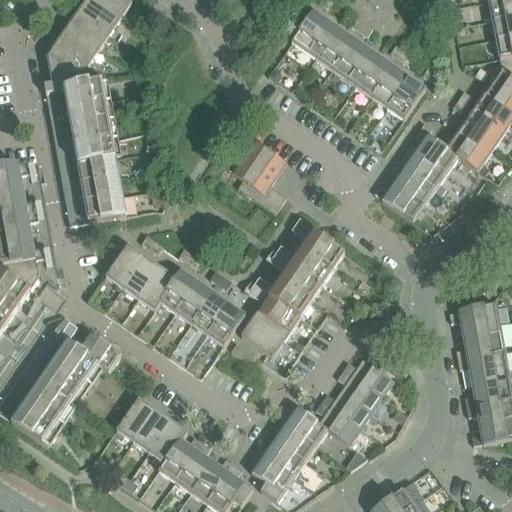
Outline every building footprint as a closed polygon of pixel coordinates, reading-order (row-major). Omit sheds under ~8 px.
[(90,0),(89,2),(120,24),(132,7),(121,0),(90,0)] [(319,9),(327,14),(332,6),(324,0),(319,9)] [(489,7),(492,26),(511,21),(511,0),(507,0),(508,3),(489,7)] [(76,4),(70,12),(109,39),(120,24),(89,2),(84,9),(76,4)] [(72,26),(67,33),(98,55),(109,39),(70,12),(64,20),(72,26)] [(292,47),(316,64),(327,49),(319,43),(330,28),(313,16),(292,47)] [(511,21),(492,26),(496,45),(511,41),(511,21)] [(350,30),(359,37),(365,28),(355,22),(350,30)] [(316,64),(332,75),(354,44),(330,28),(319,43),(327,49),(316,64)] [(365,28),(359,37),(367,42),(373,34),(365,28)] [(56,49),(56,50),(87,72),(98,55),(67,33),(62,41),(54,36),(48,44),(56,49)] [(511,41),(496,45),(500,64),(511,61),(511,41)] [(370,55),(354,44),(332,75),(356,92),(367,76),(359,71),(370,55)] [(56,50),(48,61),(53,87),(54,87),(63,86),(65,94),(91,90),(91,89),(87,72),(56,50)] [(390,58),(399,64),(404,56),(396,50),(390,58)] [(356,92),(372,103),(393,71),(370,55),(359,71),(367,76),(356,92)] [(404,56),(399,64),(407,70),(412,61),(404,56)] [(511,81),(511,61),(500,64),(502,75),(511,81)] [(409,82),(393,71),(372,103),(387,114),(409,82)] [(423,81),(431,86),(436,78),(428,72),(423,81)] [(475,81),(483,86),(489,78),(481,72),(475,81)] [(511,81),(502,75),(485,99),(501,110),(506,102),(511,106),(511,81)] [(409,82),(387,114),(404,125),(426,94),(409,82)] [(102,87),(91,89),(91,90),(65,94),(63,86),(54,87),(53,87),(44,89),(46,99),(65,95),(66,104),(57,105),(47,107),(51,127),(60,126),(60,125),(70,124),(73,142),(64,143),(54,145),(58,165),(67,163),(77,161),(80,179),(70,181),(61,183),(65,203),(74,201),(83,199),(87,217),(77,219),(68,220),(70,231),(89,227),(89,228),(126,221),(102,87)] [(453,112),(461,118),(473,102),(464,96),(453,112)] [(485,99),(474,115),(505,137),(511,127),(511,106),(506,102),(501,110),(485,99)] [(474,115),(458,139),(473,149),(479,142),(494,152),(505,137),(474,115)] [(243,121),(235,132),(243,138),(251,127),(243,121)] [(433,133),(424,128),(413,144),(421,149),(416,157),(447,179),(458,163),(447,154),(427,141),(433,133)] [(477,177),(494,152),(479,142),(473,149),(458,139),(447,154),(458,163),(477,177)] [(238,193),(275,219),(287,202),(270,190),(286,167),(251,143),(229,175),(243,185),(238,193)] [(402,159),(397,167),(436,195),(447,179),(416,157),(415,157),(410,165),(402,159)] [(399,181),(394,189),(425,210),(436,195),(397,167),(391,176),(399,181)] [(0,174),(0,273),(36,267),(36,266),(45,264),(46,265),(55,263),(53,252),(44,254),(44,255),(34,256),(29,229),(39,227),(48,226),(44,205),(35,207),(26,209),(21,181),(30,180),(40,178),(38,168),(19,171),(0,174)] [(425,210),(394,189),(388,196),(380,191),(375,199),(383,204),(382,205),(413,227),(425,210)] [(263,309),(258,317),(274,328),(269,335),(284,346),(345,259),(313,237),(313,238),(309,235),(312,231),(300,223),(291,235),(307,246),(297,261),(281,250),(270,267),(285,278),(275,293),(259,282),(248,298),(263,309)] [(141,248),(150,254),(155,246),(147,240),(141,248)] [(155,246),(150,254),(158,260),(163,252),(155,246)] [(106,282),(123,293),(144,262),(128,250),(106,282)] [(178,262),(187,268),(192,260),(184,254),(178,262)] [(192,260),(187,268),(195,274),(201,265),(192,260)] [(123,293),(138,304),(160,272),(144,262),(123,293)] [(0,273),(0,276),(31,298),(39,286),(36,267),(0,273)] [(155,315),(160,307),(176,283),(175,283),(160,272),(138,304),(155,315)] [(160,307),(176,318),(197,286),(181,275),(175,283),(176,283),(160,307)] [(0,360),(0,359),(0,343),(3,339),(11,344),(22,328),(15,322),(25,307),(41,318),(47,310),(39,304),(38,305),(31,299),(31,298),(0,276),(0,360)] [(210,284),(218,290),(224,281),(216,276),(210,284)] [(224,281),(218,290),(227,295),(232,287),(224,281)] [(176,318),(191,329),(213,297),(197,286),(176,318)] [(191,329),(207,340),(229,308),(213,297),(191,329)] [(229,308),(207,340),(224,351),(246,320),(229,308)] [(461,326),(464,345),(483,342),(481,332),(500,329),(496,309),(459,315),(459,316),(449,318),(451,328),(461,326)] [(274,328),(258,317),(241,341),(273,363),(284,346),(269,335),(274,328)] [(64,334),(72,340),(77,332),(69,326),(64,334)] [(456,356),(458,365),(505,357),(500,329),(481,332),(483,342),(464,345),(466,354),(456,356)] [(31,393),(39,399),(23,422),(15,417),(15,416),(7,411),(1,419),(17,430),(17,431),(48,453),(102,374),(114,382),(118,377),(127,365),(95,343),(84,359),(72,350),(72,351),(56,340),(50,349),(58,354),(66,359),(50,383),(42,377),(34,371),(23,388),(30,394),(31,393)] [(231,356),(247,368),(253,359),(237,348),(231,356)] [(508,376),(505,357),(458,365),(460,375),(469,374),(473,392),(491,389),(490,379),(508,376)] [(349,367),(343,376),(383,403),(394,386),(363,364),(357,373),(349,367)] [(346,389),(340,397),(372,418),(383,403),(343,376),(338,384),(346,389)] [(511,404),(511,395),(508,376),(490,379),(491,389),(473,392),(474,401),(465,403),(467,413),(511,404)] [(327,399),(321,407),(361,434),(372,418),(340,397),(335,404),(327,399)] [(117,435),(134,446),(155,415),(139,403),(117,435)] [(478,421),(480,430),(511,423),(511,404),(467,413),(468,423),(478,421)] [(324,421),(318,428),(318,429),(328,435),(328,436),(349,451),(361,434),(321,407),(316,415),(324,421)] [(283,416),(277,424),(317,452),(328,436),(328,435),(318,429),(318,428),(297,413),(291,422),(283,416)] [(134,446),(149,457),(171,426),(155,415),(134,446)] [(511,423),(480,430),(481,439),(472,441),(473,450),(483,449),(483,450),(511,444),(511,423)] [(279,438),(274,446),(306,467),(317,452),(277,424),(272,433),(279,438)] [(149,457),(164,468),(165,468),(181,445),(182,445),(188,437),(171,426),(149,457)] [(159,475),(176,487),(203,448),(195,442),(189,450),(182,445),(181,445),(165,468),(164,468),(159,475)] [(261,448),(255,456),(295,483),(306,467),(274,446),(269,453),(261,448)] [(176,487),(191,498),(213,467),(205,461),(211,453),(203,448),(176,487)] [(295,483),(255,456),(250,464),(258,470),(252,478),(266,488),(261,496),(278,508),(295,483)] [(93,470),(101,476),(106,467),(98,462),(93,470)] [(191,498),(207,509),(234,470),(226,464),(221,472),(213,467),(191,498)] [(234,470),(207,509),(211,511),(229,511),(234,505),(242,511),(253,495),(237,483),(243,475),(234,470)] [(117,487),(125,492),(131,484),(122,478),(117,487)] [(131,484),(125,492),(133,498),(139,490),(131,484)] [(412,511),(422,505),(424,504),(412,487),(377,511),(412,511)]
